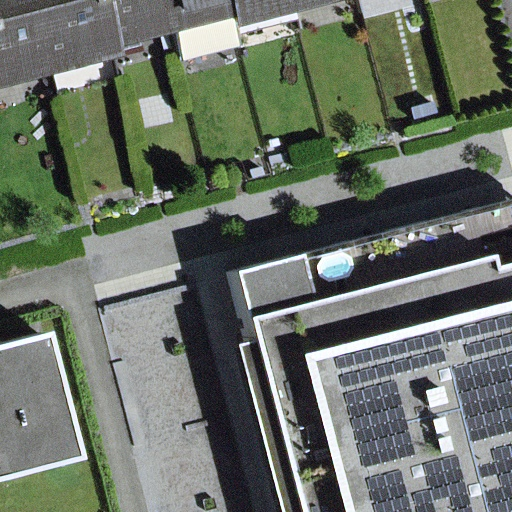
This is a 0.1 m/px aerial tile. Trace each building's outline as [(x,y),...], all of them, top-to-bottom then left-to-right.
[(0,0),(0,68),(46,57),(31,0),(0,0)] [(107,41),(96,0),(31,0),(46,57),(106,41),(107,41)] [(167,29),(169,28),(161,0),(96,0),(107,41),(108,41),(106,31),(164,16),(167,29)] [(230,22),(232,22),(226,0),(161,0),(169,28),(176,57),(235,42),(230,22)] [(230,9),(263,0),(226,0),(232,22),(233,22),(230,9)] [(263,0),(230,9),(233,22),(316,0),(263,0)] [(108,41),(109,43),(167,29),(164,16),(106,31),(108,41)] [(0,68),(0,82),(49,69),(109,54),(106,41),(46,57),(0,68)] [(511,511),(511,198),(226,273),(244,341),(287,511),(511,511)] [(0,477),(71,460),(38,333),(0,343),(0,477)] [(269,511),(287,511),(244,341),(226,346),(269,511)]
